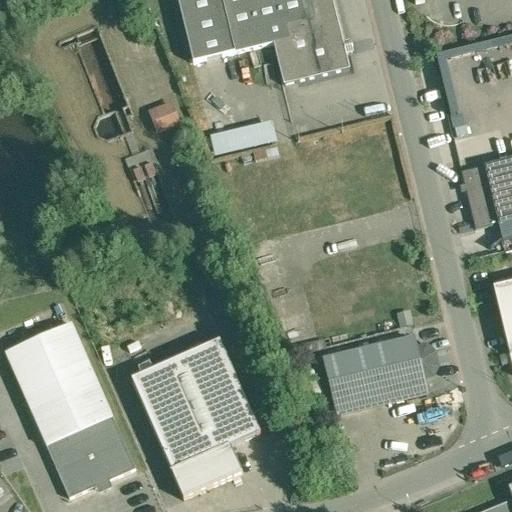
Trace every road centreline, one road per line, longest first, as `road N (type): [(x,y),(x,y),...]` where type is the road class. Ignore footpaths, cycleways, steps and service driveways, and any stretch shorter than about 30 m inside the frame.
road 1 (unclassified): [(382,0),(493,448)]
road 2 (unclassified): [(493,448),(330,511)]
